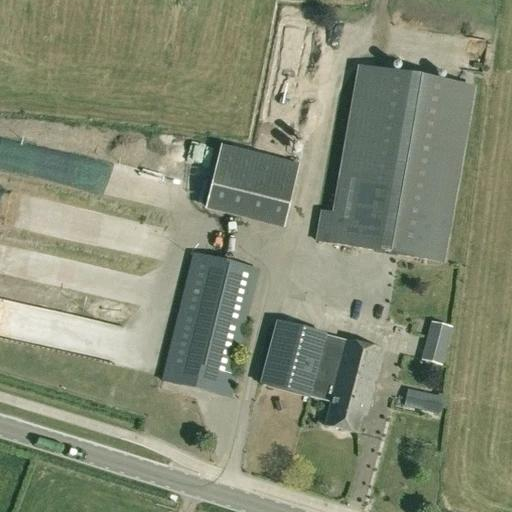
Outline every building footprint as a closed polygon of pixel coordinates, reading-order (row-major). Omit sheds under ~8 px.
[(440,264),(475,90),(360,70),(342,174),(340,173),(333,215),(321,213),(316,242),(440,264)] [(299,165),(220,146),(205,207),(284,226),(299,165)] [(130,283),(132,261),(44,250),(41,271),(130,283)] [(192,253),(160,382),(231,400),(236,377),(232,376),(259,270),(192,253)] [(87,309),(0,290),(0,314),(82,332),(87,309)] [(421,362),(440,367),(451,328),(431,323),(421,362)] [(362,413),(367,414),(382,352),(342,343),(332,388),(313,384),(326,336),(278,324),(262,385),(330,403),(325,427),(357,434),(362,413)] [(403,407),(439,416),(444,396),(437,395),(437,398),(408,390),(403,407)]
